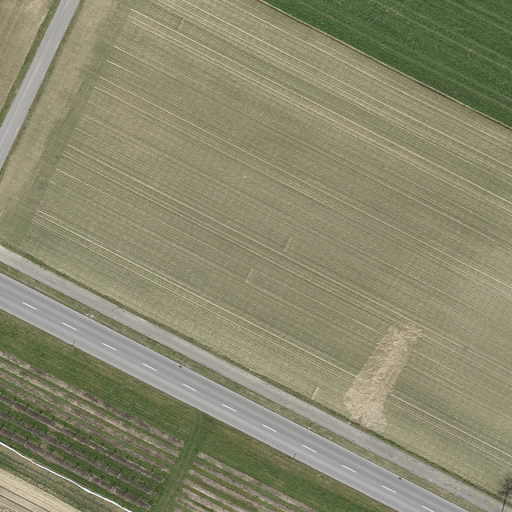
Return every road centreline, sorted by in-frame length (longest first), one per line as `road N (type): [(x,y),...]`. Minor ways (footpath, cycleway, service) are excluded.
road 1 (tertiary): [(442,511),(0,285)]
road 2 (residential): [(0,144),(68,0)]
